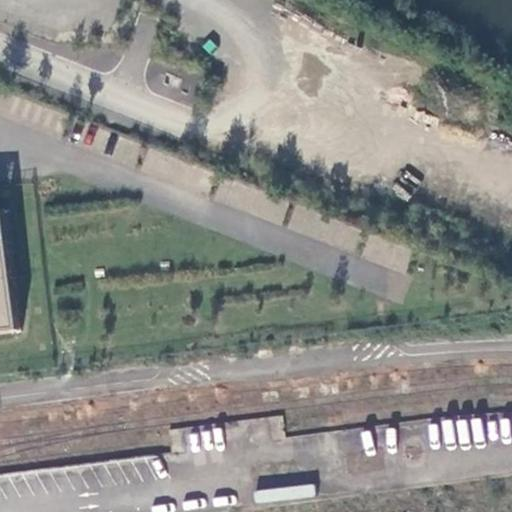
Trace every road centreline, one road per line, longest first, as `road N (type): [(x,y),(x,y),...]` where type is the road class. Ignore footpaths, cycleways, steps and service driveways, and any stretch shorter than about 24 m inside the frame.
road 1 (unknown): [(91,511),(511,467)]
road 2 (residential): [(176,118),(0,50)]
